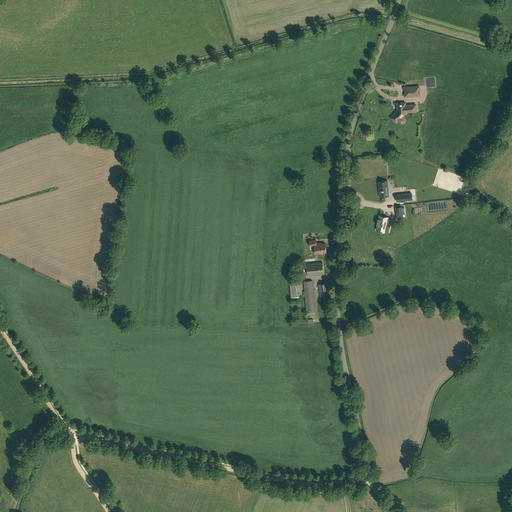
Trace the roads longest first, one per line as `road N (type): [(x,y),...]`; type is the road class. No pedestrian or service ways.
road 1 (unclassified): [(395,511),(370,479),(339,307),(352,132),(399,0)]
road 2 (track): [(370,479),(291,482),(69,432)]
road 3 (track): [(69,432),(0,329)]
